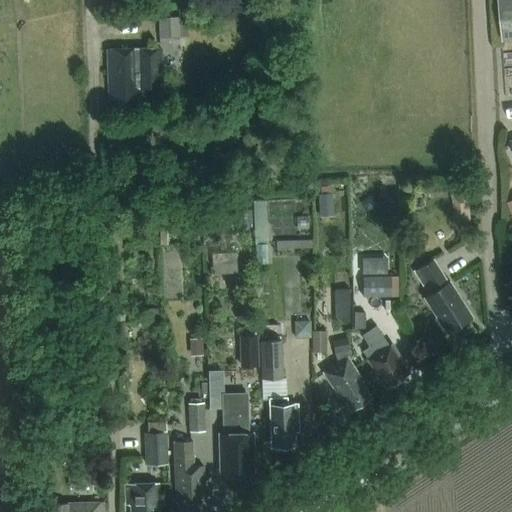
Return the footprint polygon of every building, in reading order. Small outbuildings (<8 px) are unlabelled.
[(511,0),(500,0),(505,41),(511,39),(511,0)] [(157,17),(158,37),(187,35),(185,16),(194,16),(194,7),(177,9),(177,16),(157,17)] [(161,48),(141,48),(107,49),(109,100),(116,100),(116,107),(134,107),(134,100),(143,100),(143,90),(162,90),(161,48)] [(135,190),(135,198),(148,197),(148,190),(135,190)] [(471,192),(452,193),(455,221),(473,220),(471,192)] [(333,193),(318,194),(320,216),(334,215),(333,193)] [(265,197),(253,197),(256,263),(268,263),(265,197)] [(133,226),(132,210),(124,211),(125,227),(133,226)] [(141,230),(154,229),(153,213),(140,214),(141,230)] [(243,271),(244,253),(222,253),(222,271),(243,271)] [(472,317),(450,282),(448,283),(434,260),(415,272),(423,285),(428,282),(434,292),(424,298),(446,332),(472,317)] [(361,275),(362,296),(397,295),(397,274),(361,275)] [(156,310),(145,311),(146,323),(157,322),(156,310)] [(364,311),(353,310),(353,327),(364,327),(364,311)] [(408,373),(398,358),(400,356),(392,344),(389,346),(384,337),(384,338),(376,326),(362,335),(370,347),(362,352),(385,387),(408,373)] [(325,329),(311,329),(312,350),(326,349),(325,329)] [(239,337),(241,368),(259,367),(257,337),(239,337)] [(205,339),(190,340),(191,357),(206,356),(205,339)] [(281,340),(259,341),(261,378),(282,377),(281,340)] [(371,397),(361,382),(363,381),(347,357),(324,372),(339,397),(340,396),(348,408),(354,405),(355,407),(371,397)] [(282,377),(261,378),(262,399),(269,398),(271,447),(295,446),(295,431),(298,431),(297,404),(287,404),(286,398),(285,377),(282,377)] [(253,452),(252,433),(247,433),(246,393),(222,394),(224,434),(219,434),(220,461),(222,461),(222,476),(252,475),(251,460),(250,460),(250,452),(253,452)] [(203,402),(188,402),(188,430),(203,430),(203,402)] [(166,420),(144,421),(145,464),(167,464),(166,420)] [(193,466),(192,448),(192,439),(174,440),(174,449),(176,502),(181,502),(182,510),(200,509),(199,489),(204,488),(203,466),(193,466)] [(159,511),(158,483),(125,484),(126,505),(131,505),(130,511),(159,511)] [(103,511),(103,503),(45,504),(45,511),(103,511)]
